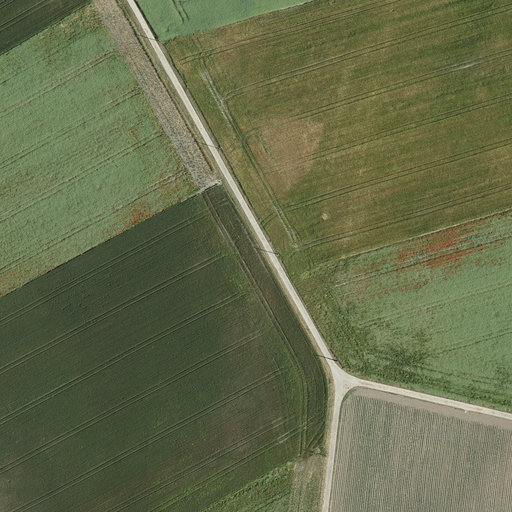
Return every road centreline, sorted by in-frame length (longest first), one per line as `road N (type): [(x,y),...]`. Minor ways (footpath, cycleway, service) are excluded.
road 1 (track): [(134,0),(337,374),(511,417)]
road 2 (track): [(337,374),(325,511)]
